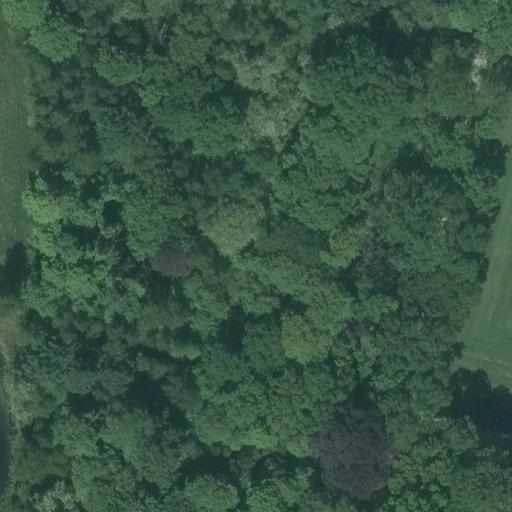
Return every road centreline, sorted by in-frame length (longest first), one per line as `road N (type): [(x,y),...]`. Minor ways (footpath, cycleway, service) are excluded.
road 1 (unclassified): [(511,443),(399,415),(400,376),(495,0)]
road 2 (track): [(398,511),(399,415),(192,352),(0,307)]
